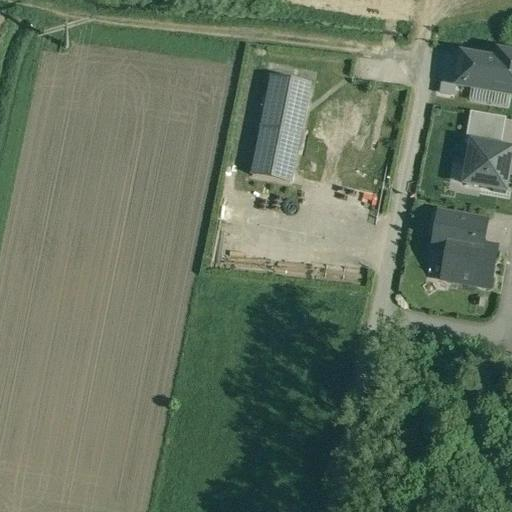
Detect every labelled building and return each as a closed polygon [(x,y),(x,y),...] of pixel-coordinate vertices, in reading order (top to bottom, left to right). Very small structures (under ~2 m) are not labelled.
[(511,56),(498,54),(497,63),(461,57),(456,86),(511,95),(511,56)] [(311,87),(270,79),(250,177),(291,185),(311,87)] [(469,142),(500,147),(505,119),(470,113),(464,145),(468,146),(469,142)] [(511,149),(500,147),(469,142),(468,146),(461,188),(507,196),(511,165),(511,149)] [(348,209),(367,211),(370,193),(351,190),(348,209)] [(496,249),(463,244),(467,220),(438,215),(432,250),(447,253),(442,280),(489,289),(496,249)]
